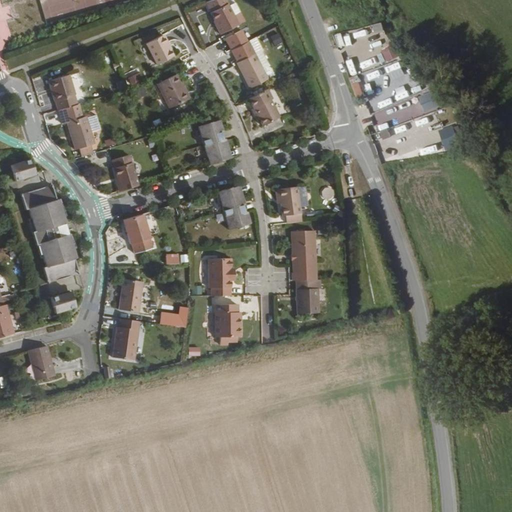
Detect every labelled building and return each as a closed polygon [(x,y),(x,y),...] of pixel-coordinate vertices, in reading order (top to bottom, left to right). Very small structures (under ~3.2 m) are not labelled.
[(231,3),(229,0),(212,0),(208,2),(217,19),(223,31),(240,22),(236,13),(231,3)] [(236,13),(243,11),(237,0),(236,0),(231,3),(236,13)] [(194,10),(187,14),(193,27),(200,24),(194,10)] [(380,23),(371,25),(373,34),(382,31),(380,23)] [(280,32),(273,35),(277,44),(284,41),(280,32)] [(164,34),(147,42),(158,63),(175,55),(164,34)] [(264,65),(263,63),(257,52),(250,39),(232,48),(245,73),(252,86),(270,77),(264,65)] [(380,52),(387,63),(397,56),(390,45),(380,52)] [(270,61),(270,60),(263,48),(257,52),(263,63),(264,65),(270,61)] [(57,98),(60,108),(78,102),(75,93),(77,92),(70,73),(50,79),(56,99),(57,98)] [(136,74),(127,76),(128,84),(138,82),(136,74)] [(176,74),(157,83),(169,108),(188,99),(176,74)] [(365,79),(350,85),(356,99),(371,93),(365,79)] [(274,97),(270,87),(250,97),(264,123),(280,115),(271,99),(274,97)] [(78,102),(60,108),(64,121),(69,120),(76,146),(96,141),(87,114),(82,115),(78,102)] [(231,156),(225,138),(220,119),(199,125),(205,144),(210,163),(231,156)] [(452,126),(437,131),(444,150),(458,145),(452,126)] [(387,129),(379,132),(381,139),(390,136),(387,129)] [(117,180),(120,189),(139,184),(130,153),(113,158),(118,175),(119,179),(117,180)] [(31,157),(11,163),(16,179),(36,173),(31,157)] [(75,258),(68,234),(55,238),(51,226),(64,222),(57,199),(55,200),(50,184),(22,193),(27,208),(30,208),(36,229),(33,230),(37,243),(40,242),(48,266),(45,267),(50,283),(78,274),(73,258),(75,258)] [(248,223),(238,184),(216,190),(227,228),(248,223)] [(284,215),(289,214),(290,221),(303,220),(299,185),(277,188),(279,202),(282,202),(284,215)] [(331,197),(330,187),(319,189),(321,199),(331,197)] [(142,213),(124,219),(134,252),(153,247),(142,213)] [(55,238),(68,234),(64,222),(51,226),(55,238)] [(293,231),(294,280),(297,280),(316,279),(315,230),(293,231)] [(166,253),(166,264),(179,264),(178,253),(166,253)] [(212,295),(230,295),(230,279),(232,279),(231,257),(218,257),(218,261),(209,261),(209,287),(212,287),(212,295)] [(144,280),(125,278),(121,308),(140,311),(144,280)] [(320,288),(320,279),(316,279),(297,280),(298,313),(319,313),(318,288),(320,288)] [(192,295),(200,293),(199,285),(191,286),(192,295)] [(72,290),(51,296),(56,312),(76,306),(72,290)] [(0,335),(13,332),(6,304),(0,305),(0,335)] [(235,304),(217,305),(217,337),(238,337),(239,320),(235,320),(235,304)] [(158,312),(157,324),(182,327),(184,307),(175,306),(175,314),(158,312)] [(141,321),(122,318),(121,327),(118,327),(115,357),(136,360),(141,321)] [(54,374),(47,344),(28,349),(36,379),(54,374)]
